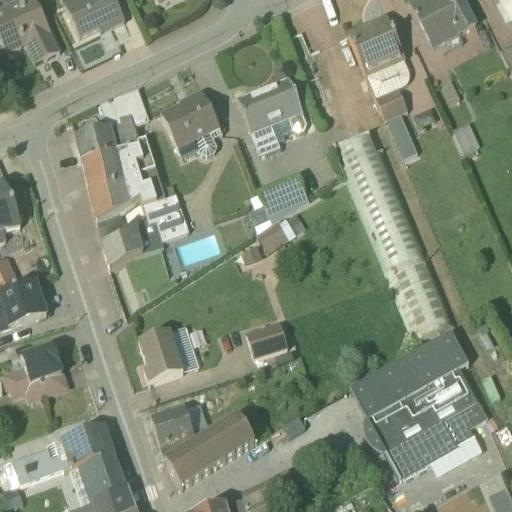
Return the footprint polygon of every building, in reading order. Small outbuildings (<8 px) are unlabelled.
[(109,42),(123,35),(106,0),(90,0),(76,7),(73,1),(57,8),(78,51),(96,43),(98,47),(109,42)] [(151,0),(160,18),(190,4),(187,0),(151,0)] [(438,58),(443,67),(462,57),(458,48),(476,38),(456,0),(434,0),(406,14),(431,61),(438,58)] [(511,0),(484,0),(493,17),(494,16),(505,36),(509,34),(510,35),(511,33),(511,0)] [(0,56),(6,69),(25,61),(35,78),(60,66),(31,9),(0,22),(0,56)] [(362,40),(347,47),(385,135),(387,135),(403,172),(416,167),(399,128),(406,124),(397,102),(404,98),(407,95),(408,91),(407,83),(403,74),(405,73),(384,27),(360,37),(362,40)] [(306,139),(287,91),(235,113),(250,148),(249,149),(258,170),(279,162),(277,156),(279,155),(282,148),(291,145),(298,147),(303,145),(306,139)] [(449,93),(439,98),(448,116),(459,111),(449,93)] [(148,135),(136,102),(121,109),(132,141),(148,135)] [(219,143),(200,104),(178,114),(180,117),(159,127),(181,172),(198,165),(199,168),(205,170),(213,166),(215,160),(211,153),(221,149),(218,144),(219,143)] [(144,151),(137,154),(121,109),(99,120),(107,143),(74,152),(81,176),(146,156),(145,152),(144,151)] [(412,129),(417,141),(434,133),(428,121),(412,129)] [(452,142),(451,142),(461,166),(479,159),(465,130),(451,136),(453,141),(452,142)] [(376,164),(370,148),(331,164),(412,356),(454,338),(381,163),(376,164)] [(81,176),(95,229),(118,220),(139,211),(141,219),(164,211),(146,156),(81,176)] [(307,215),(297,192),(258,207),(271,238),(307,215)] [(3,199),(0,200),(0,249),(5,247),(2,241),(19,233),(3,199)] [(164,211),(141,219),(145,230),(148,237),(155,235),(161,254),(188,245),(175,208),(164,211)] [(247,226),(256,248),(271,238),(259,209),(258,209),(249,213),(253,223),(247,226)] [(118,220),(95,229),(108,276),(162,260),(155,235),(148,237),(145,230),(139,233),(140,239),(125,244),(118,220)] [(267,266),(295,248),(284,231),(256,248),(267,266)] [(260,271),(256,258),(241,264),(245,276),(260,271)] [(0,337),(45,322),(34,288),(0,297),(0,337)] [(286,361),(279,335),(244,345),(251,372),(286,361)] [(197,380),(184,339),(137,353),(144,376),(141,377),(146,396),(197,380)] [(383,468),(399,494),(428,477),(435,489),(480,464),(468,442),(486,432),(476,415),(459,382),(466,378),(449,346),(348,403),(365,434),(363,436),(363,447),(367,457),(373,464),(381,468),(383,468)] [(27,410),(68,396),(52,351),(19,362),(19,363),(9,367),(12,377),(3,380),(0,386),(4,398),(8,400),(11,405),(24,401),(27,410)] [(149,431),(163,474),(194,455),(183,420),(182,419),(149,431)] [(180,501),(270,444),(254,419),(194,455),(163,474),(180,501)] [(298,431),(282,440),(288,451),(304,441),(298,431)] [(2,471),(10,496),(112,461),(102,433),(58,446),(59,449),(8,468),(8,469),(2,471)] [(68,511),(83,511),(125,497),(112,461),(77,473),(68,476),(79,508),(68,511)] [(297,511),(300,510),(285,484),(239,507),(240,511),(297,511)] [(16,494),(1,499),(6,511),(12,511),(21,509),(16,494)] [(84,511),(130,511),(125,497),(84,511)] [(511,511),(511,508),(510,502),(491,508),(491,511),(511,511)]
